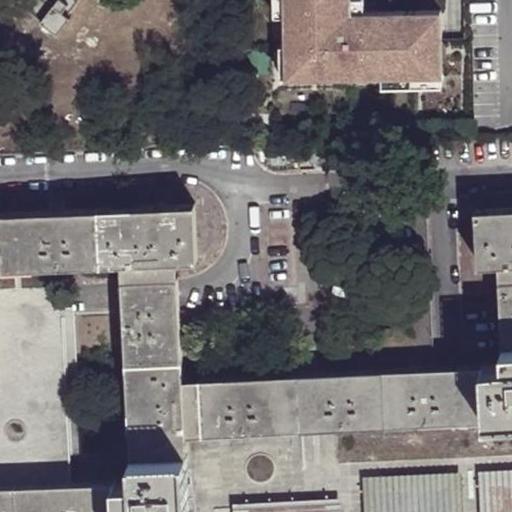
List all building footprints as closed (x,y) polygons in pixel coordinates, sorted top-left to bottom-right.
[(28,0),(25,4),(41,15),(54,1),(52,0),(28,0)] [(52,0),(54,1),(69,11),(76,0),(52,0)] [(352,0),(287,0),(289,46),(294,46),(295,77),(445,72),(443,9),(353,13),(352,0)] [(71,13),(69,11),(54,1),(41,15),(58,28),(71,13)] [(102,108),(101,80),(53,82),(53,110),(102,108)] [(0,270),(57,267),(101,266),(120,265),(121,280),(176,277),(176,263),(196,262),(194,204),(96,210),(0,214),(0,270)] [(511,206),(475,209),(477,266),(498,265),(511,264),(511,206)] [(501,315),(511,314),(511,264),(498,265),(501,315)] [(122,298),(125,363),(180,360),(177,295),(176,277),(121,280),(122,298)] [(511,314),(501,315),(503,347),(511,347),(511,314)] [(504,365),(482,366),(485,422),(511,421),(511,347),(503,347),(504,365)] [(130,481),(113,481),(114,511),(187,511),(184,456),(184,437),(200,437),(301,432),(326,431),(385,428),(485,422),(482,366),(433,368),(403,370),(382,371),(324,374),(298,375),(269,377),(196,380),(181,380),(180,360),(125,363),(129,458),(130,481)] [(511,511),(511,421),(485,422),(385,428),(326,431),(301,432),(200,437),(184,437),(184,456),(187,511),(511,511)] [(114,511),(113,481),(13,485),(0,485),(0,511),(114,511)]
